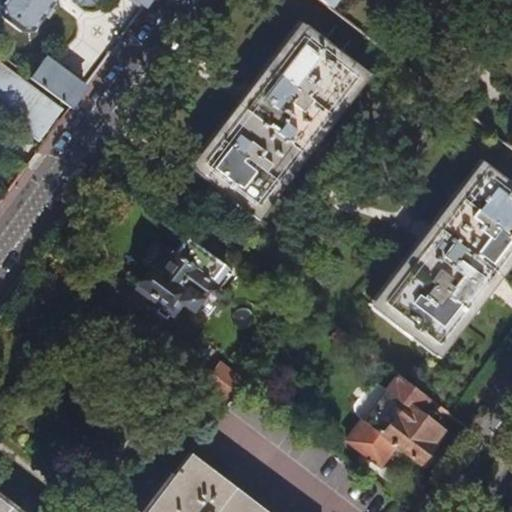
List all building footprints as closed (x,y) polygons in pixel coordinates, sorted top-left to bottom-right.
[(3,0),(0,4),(0,9),(2,17),(21,31),(32,31),(55,0),(74,0),(80,4),(91,3),(93,0),(136,0),(144,6),(148,0),(3,0)] [(250,216),(361,71),(301,25),(189,169),(250,216)] [(44,59),(30,78),(69,107),(83,88),(79,85),(82,82),(70,73),(67,77),(44,59)] [(511,249),(511,183),(482,161),(370,307),(431,353),(511,249)] [(153,262),(152,266),(150,268),(157,273),(173,254),(166,249),(162,253),(160,254),(158,256),(156,257),(155,260),(153,262)] [(190,268),(191,267),(173,254),(157,273),(150,268),(137,286),(160,304),(154,312),(163,319),(178,300),(189,309),(196,299),(197,300),(210,283),(190,268)] [(290,294),(282,305),(294,314),(302,303),(290,294)] [(274,318),(261,308),(243,332),(255,341),(274,318)] [(328,338),(344,350),(351,342),(335,329),(328,338)] [(218,362),(201,384),(227,403),(243,382),(243,381),(218,362)] [(438,430),(414,412),(425,398),(395,375),(360,420),(344,440),(376,466),(377,464),(382,463),(386,456),(386,452),(392,445),(393,445),(415,463),(431,444),(428,442),(438,430)] [(263,511),(186,452),(141,511),(263,511)] [(12,511),(1,503),(0,502),(0,511),(12,511)]
